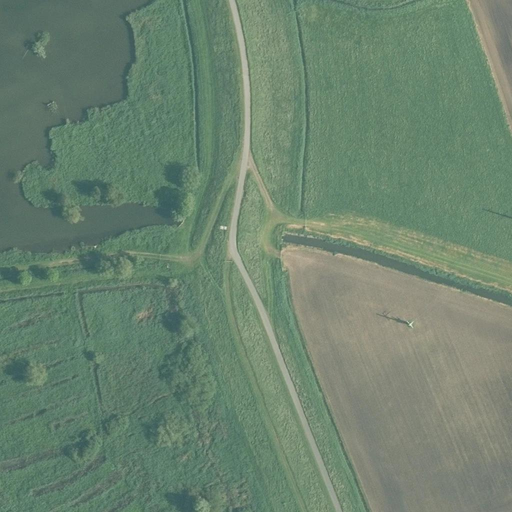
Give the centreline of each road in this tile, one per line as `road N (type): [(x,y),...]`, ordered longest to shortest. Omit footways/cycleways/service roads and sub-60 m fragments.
road 1 (unclassified): [(339,511),(232,248),(248,107),(231,0)]
road 2 (track): [(306,511),(229,305),(232,248)]
road 3 (track): [(173,273),(200,255),(238,157),(251,158),(271,207),(271,232)]
